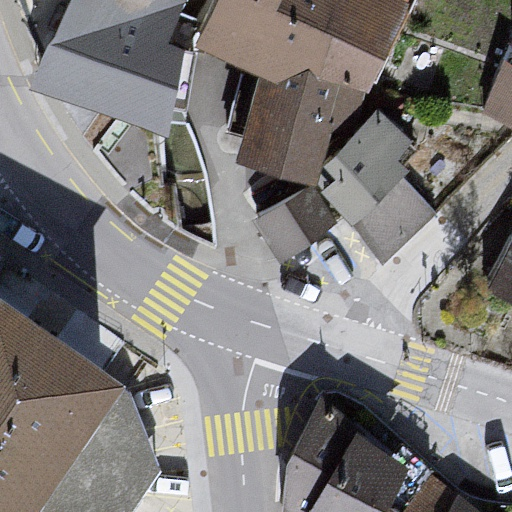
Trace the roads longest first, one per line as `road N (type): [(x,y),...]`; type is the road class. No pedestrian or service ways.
road 1 (residential): [(266,324),(128,268),(40,185),(5,133)]
road 2 (residential): [(347,352),(367,320),(511,171)]
road 3 (residential): [(266,324),(246,388),(248,511)]
road 4 (residential): [(511,402),(347,352)]
